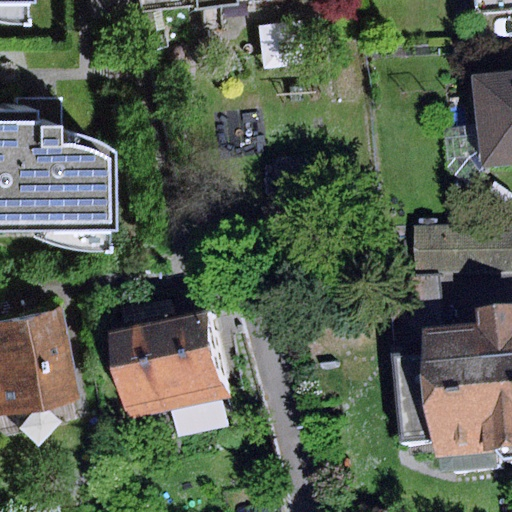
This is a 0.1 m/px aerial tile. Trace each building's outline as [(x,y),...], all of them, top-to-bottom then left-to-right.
[(130,0),(133,9),(179,3),(178,0),(130,0)] [(511,0),(472,0),(474,16),(511,11),(511,0)] [(511,71),(472,76),(481,164),(511,160),(511,71)] [(15,102),(0,101),(0,221),(29,221),(30,238),(48,243),(66,249),(96,249),(92,141),(80,135),(66,129),(38,121),(27,122),(26,112),(16,112),(15,102)] [(295,157),(278,158),(267,169),(268,185),(281,198),(302,196),(309,182),(309,168),(295,157)] [(511,224),(414,227),(415,272),(511,268),(511,224)] [(440,328),(437,275),(390,278),(394,331),(440,328)] [(45,300),(0,308),(0,402),(62,391),(45,300)] [(424,357),(398,359),(405,435),(434,433),(436,455),(495,451),(502,460),(511,459),(511,307),(476,310),(478,332),(422,336),(424,357)] [(204,312),(108,332),(126,414),(221,394),(204,312)]
